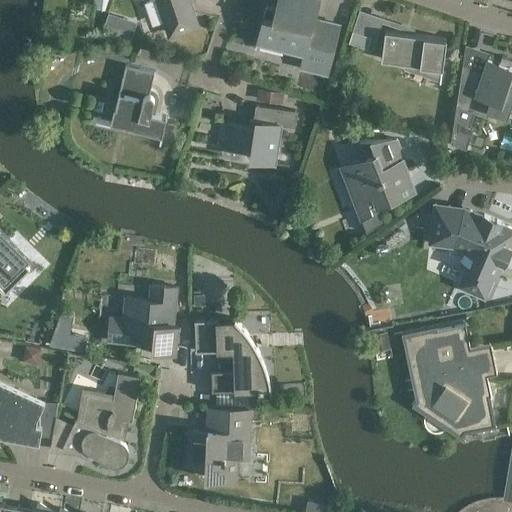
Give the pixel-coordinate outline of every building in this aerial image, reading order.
[(159,0),(170,32),(195,23),(187,0),(159,0)] [(327,72),(335,38),(334,38),(333,41),(309,36),(317,0),(276,0),(274,7),(265,5),(263,14),(256,40),(304,52),(300,65),(327,72)] [(366,46),(370,34),(352,28),(348,40),(366,46)] [(439,79),(440,79),(446,36),(384,28),(381,57),(420,62),(419,67),(439,74),(439,79)] [(462,62),(455,104),(487,115),(489,110),(505,115),(511,95),(511,58),(501,54),(501,56),(503,56),(501,62),(487,57),(483,69),(462,62)] [(160,139),(166,114),(150,110),(153,98),(153,95),(152,92),(149,91),(154,70),(125,63),(115,105),(111,121),(119,123),(135,127),(134,131),(159,137),(159,138),(160,139)] [(288,162),(274,160),(280,123),(294,125),(296,109),(255,103),(252,125),(214,119),(210,144),(256,151),(255,158),(288,163),(288,162)] [(365,155),(346,162),(352,176),(340,181),(340,182),(352,177),(360,198),(354,201),(361,218),(372,210),(370,206),(409,191),(401,170),(399,171),(395,161),(404,158),(396,137),(359,139),(365,155)] [(483,215),(468,208),(463,206),(434,202),(429,242),(453,245),(464,250),(459,261),(467,265),(459,284),(483,294),(491,275),(495,277),(501,262),(503,263),(511,246),(509,245),(511,237),(511,236),(507,225),(500,222),(500,220),(483,213),(483,215)] [(0,286),(5,291),(29,267),(12,250),(17,245),(9,237),(0,227),(0,286)] [(172,322),(176,285),(151,282),(150,298),(125,295),(123,317),(109,316),(107,338),(136,341),(136,342),(139,342),(140,338),(152,340),(152,347),(174,349),(177,323),(172,322)] [(248,333),(235,317),(234,316),(233,317),(235,319),(217,320),(217,317),(194,318),(195,349),(234,348),(234,368),(211,369),(211,389),(257,387),(258,389),(263,388),(263,387),(269,387),(269,391),(271,391),(269,379),(264,362),(256,345),(248,333)] [(467,356),(465,347),(469,346),(465,322),(409,333),(414,358),(411,359),(413,367),(415,376),(419,376),(424,375),(425,380),(434,386),(428,394),(430,401),(440,408),(446,412),(457,418),(464,417),(466,414),(472,417),(478,421),(491,418),(490,413),(486,394),(490,393),(486,373),(496,371),(492,351),(467,356)] [(131,419),(139,375),(117,371),(112,396),(85,391),(80,419),(75,416),(62,444),(86,455),(90,447),(109,458),(115,460),(121,458),(125,454),(126,448),(124,442),(120,438),(124,418),(131,419)] [(0,435),(1,434),(37,441),(40,424),(39,424),(39,413),(45,400),(0,378),(0,435)] [(250,407),(216,406),(216,407),(218,407),(217,429),(189,427),(187,463),(205,464),(205,476),(235,477),(236,456),(248,456),(250,407)] [(56,511),(57,510),(51,509),(39,501),(38,502),(39,502),(38,507),(31,506),(29,511),(56,511)]
